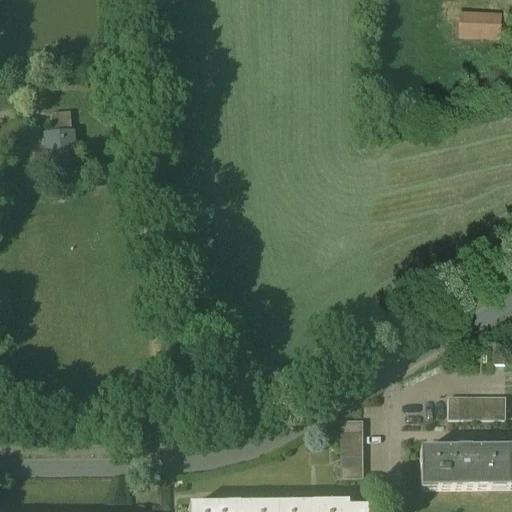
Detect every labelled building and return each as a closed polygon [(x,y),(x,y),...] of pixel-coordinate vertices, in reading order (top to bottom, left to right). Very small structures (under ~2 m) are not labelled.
[(500,22),(477,21),(476,36),(499,38),(500,22)] [(72,138),(44,140),(46,162),(74,160),(72,138)] [(505,348),(494,348),(493,370),(505,370),(505,348)] [(459,402),(448,402),(448,424),(459,424),(459,402)] [(505,402),(459,402),(459,424),(505,424),(505,402)] [(362,426),(340,426),(341,483),(362,483),(362,426)] [(511,452),(420,453),(420,494),(511,493),(511,452)]
